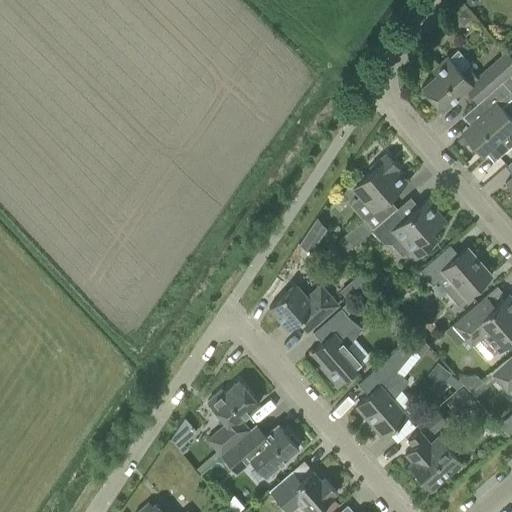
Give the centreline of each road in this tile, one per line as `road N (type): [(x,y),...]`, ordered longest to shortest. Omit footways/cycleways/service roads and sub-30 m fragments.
road 1 (residential): [(511,245),(373,87),(429,0)]
road 2 (residential): [(402,511),(227,309)]
road 3 (residential): [(92,511),(227,309)]
